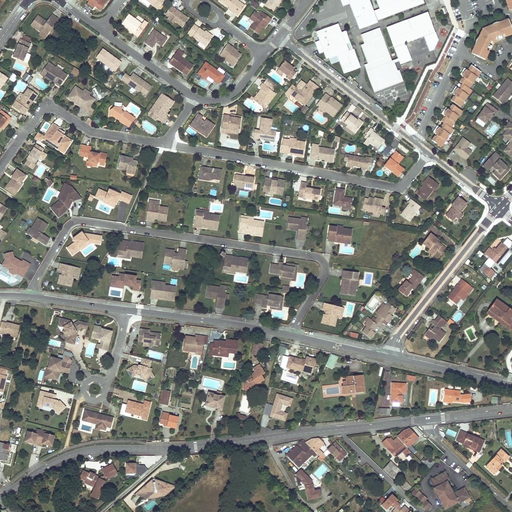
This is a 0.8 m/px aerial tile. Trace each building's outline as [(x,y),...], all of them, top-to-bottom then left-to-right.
[(94,0),(89,8),(92,10),(95,7),(100,11),(107,0),(94,0)] [(143,0),(157,9),(163,0),(143,0)] [(237,16),(245,5),(237,0),(220,0),(220,1),(229,8),(234,11),(232,13),(237,16)] [(249,5),(256,9),(259,5),(253,0),(249,5)] [(265,0),(263,4),(272,9),(275,6),(276,6),(279,0),(265,0)] [(375,0),(376,0),(377,4),(379,9),(373,11),(371,6),(368,0),(356,0),(357,1),(349,4),(357,26),(358,28),(376,21),(385,18),(402,11),(408,9),(424,3),(422,0),(375,0)] [(511,0),(503,0),(508,11),(511,9),(511,0)] [(187,19),(170,7),(164,14),(169,17),(175,22),(181,26),(187,19)] [(263,28),(268,21),(270,22),(272,19),(263,12),(261,16),(254,11),(249,18),(254,22),(250,28),(259,34),(263,28)] [(388,87),(384,75),(397,70),(394,62),(399,60),(400,63),(411,59),(405,42),(423,35),(435,30),(433,26),(432,23),(431,21),(430,19),(427,11),(412,17),(403,20),(387,26),(387,28),(394,45),(394,47),(398,58),(392,60),(388,49),(387,48),(382,34),(380,35),(379,31),(366,35),(367,40),(364,41),(364,43),(361,44),(368,63),(364,65),(374,92),(388,87)] [(47,20),(38,13),(29,25),(40,33),(45,37),(50,31),(54,25),(58,18),(52,14),(47,20)] [(135,37),(145,23),(142,21),(140,24),(126,14),(119,23),(133,33),(132,35),(135,37)] [(471,54),(485,60),(489,52),(487,51),(488,48),(490,50),(492,48),(492,46),(490,45),(491,41),(493,43),(494,41),(496,40),(495,38),(497,37),(498,39),(501,41),(503,38),(501,35),(504,34),(505,37),(511,34),(511,26),(509,20),(497,24),(498,26),(496,26),(494,25),(483,29),(478,39),(480,41),(479,43),(476,43),(471,54)] [(334,25),(316,32),(319,41),(315,42),(319,53),(319,54),(323,52),(326,59),(328,58),(329,60),(331,64),(339,61),(343,74),(360,68),(353,49),(352,49),(350,45),(349,40),(348,38),(348,37),(347,35),(345,31),(341,32),(338,24),(334,25)] [(194,35),(193,37),(206,46),(213,37),(209,34),(208,36),(205,34),(198,29),(193,26),(189,31),(194,35)] [(380,35),(382,34),(381,30),(380,27),(361,34),(364,41),(367,40),(366,35),(379,31),(380,35)] [(435,30),(423,35),(430,51),(434,49),(438,39),(435,30)] [(152,31),(143,43),(151,48),(154,44),(156,41),(160,44),(164,39),(152,31)] [(31,44),(22,39),(13,57),(23,61),(31,44)] [(231,48),(226,45),(219,56),(224,59),(233,65),(240,56),(234,52),(230,50),(231,48)] [(122,61),(103,48),(96,58),(115,71),(122,61)] [(174,54),(167,63),(180,72),(181,72),(185,75),(191,66),(187,63),(180,58),(174,54)] [(294,69),(284,61),(278,69),(284,73),(288,76),(287,77),(290,80),(296,73),(292,70),(294,69)] [(56,68),(48,62),(40,74),(47,79),(48,77),(55,81),(53,83),(60,87),(64,81),(62,79),(66,74),(62,72),(56,68)] [(224,76),(205,62),(196,73),(205,80),(207,77),(218,84),(224,76)] [(479,71),(471,65),(470,67),(471,68),(469,71),(467,69),(465,70),(464,71),(463,72),(475,80),(477,76),(476,76),(479,71)] [(74,67),(70,73),(76,77),(80,71),(74,67)] [(397,70),(384,75),(388,87),(404,81),(399,69),(397,70)] [(0,71),(0,90),(9,78),(0,71)] [(139,76),(133,72),(130,77),(128,79),(130,81),(128,83),(134,88),(145,95),(152,86),(144,81),(143,82),(137,78),(139,76)] [(475,80),(463,72),(463,73),(462,75),(462,77),(464,78),(463,80),(461,79),(459,82),(462,83),(468,87),(471,83),(472,84),(475,80)] [(224,85),(231,76),(227,73),(221,82),(224,85)] [(128,79),(130,77),(126,74),(122,79),(126,82),(128,79)] [(310,80),(307,84),(302,89),(305,90),(308,86),(316,91),(319,87),(310,80)] [(511,82),(508,80),(493,97),(503,105),(507,101),(505,101),(510,94),(511,92),(511,82)] [(276,93),(263,83),(260,87),(261,88),(263,90),(260,94),(255,101),(262,106),(266,102),(268,103),(276,93)] [(468,87),(462,83),(460,86),(462,87),(460,90),(458,89),(457,89),(456,89),(455,91),(467,99),(470,96),(467,95),(471,89),(468,87)] [(296,87),(292,84),(286,91),(304,105),(305,106),(316,91),(308,86),(305,90),(302,89),(297,85),(296,87)] [(393,87),(395,97),(407,95),(405,84),(393,87)] [(83,91),(75,86),(67,97),(80,107),(79,108),(86,113),(89,107),(91,105),(89,103),(93,99),(89,96),(83,91)] [(25,114),(29,109),(38,95),(28,88),(18,102),(16,100),(12,106),(25,114)] [(261,88),(253,99),(255,101),(260,94),(263,90),(261,88)] [(467,99),(455,91),(455,92),(454,93),(454,95),(456,96),(455,98),(453,97),(451,99),(461,105),(463,101),(465,103),(467,99)] [(173,102),(161,93),(156,101),(158,103),(152,111),(159,117),(157,119),(164,123),(168,117),(166,116),(164,114),(167,109),(173,102)] [(342,105),(336,100),(335,102),(330,98),(331,97),(325,93),(317,104),(320,106),(325,111),(333,117),(342,105)] [(156,101),(148,112),(157,119),(159,117),(152,111),(158,103),(156,101)] [(305,106),(304,105),(298,112),(302,116),(308,108),(305,106)] [(128,127),(135,118),(124,110),(123,112),(120,109),(120,106),(113,106),(108,111),(108,117),(117,117),(117,120),(128,127)] [(446,111),(445,112),(456,120),(459,117),(457,115),(460,111),(452,106),(450,108),(453,109),(451,112),(448,110),(447,110),(446,111)] [(486,109),(479,119),(487,125),(494,115),(497,117),(500,113),(491,106),(488,111),(486,109)] [(89,107),(86,113),(90,116),(94,110),(89,107)] [(1,109),(0,111),(0,127),(1,128),(8,119),(10,121),(12,117),(1,109)] [(356,119),(347,112),(342,119),(349,125),(356,131),(362,123),(356,119)] [(456,120),(445,112),(444,113),(444,114),(444,115),(444,116),(446,117),(445,119),(443,118),(441,121),(443,123),(448,126),(449,127),(452,122),(454,123),(456,120)] [(204,116),(199,113),(190,125),(207,138),(216,125),(207,119),(205,121),(202,119),(204,116)] [(229,115),(224,115),(221,129),(238,132),(240,118),(229,116),(229,115)] [(255,130),(253,139),(258,139),(258,138),(262,139),(263,136),(275,138),(276,131),(270,131),(272,119),(261,118),(259,131),(255,130)] [(8,119),(1,128),(3,129),(10,121),(8,119)] [(511,125),(509,122),(503,129),(507,132),(503,137),(511,144),(504,152),(511,159),(511,134),(511,133),(511,125)] [(60,127),(54,123),(49,130),(51,132),(47,138),(58,145),(56,147),(65,152),(73,140),(64,134),(58,130),(60,128),(60,127)] [(448,126),(443,123),(442,126),(444,127),(442,129),(440,128),(439,128),(438,129),(438,130),(437,131),(448,139),(451,135),(449,134),(452,130),(449,127),(448,126)] [(374,131),(370,128),(366,134),(367,134),(365,137),(367,139),(367,141),(370,143),(377,149),(384,141),(373,132),(374,131)] [(45,136),(43,138),(56,147),(58,145),(47,138),(51,132),(49,130),(45,136)] [(448,139),(437,131),(436,132),(435,134),(437,135),(435,138),(434,137),(432,140),(442,148),(448,139)] [(39,133),(35,138),(40,142),(43,138),(45,136),(39,133)] [(282,144),(281,152),(287,153),(288,151),(295,152),(295,155),(303,156),(305,142),(296,141),(290,140),(286,139),(285,144),(282,144)] [(470,144),(463,139),(454,151),(466,160),(471,153),(467,149),(470,144)] [(45,149),(37,144),(26,159),(28,160),(25,164),(34,170),(37,165),(36,164),(45,149)] [(92,147),(82,145),(80,157),(87,159),(86,167),(93,168),(94,167),(94,164),(98,164),(99,163),(100,163),(106,164),(108,154),(101,153),(100,154),(91,152),(92,147)] [(312,149),(311,158),(317,159),(317,157),(326,158),(333,159),(335,149),(319,146),(318,150),(312,149)] [(386,156),(393,149),(390,146),(383,154),(386,156)] [(403,155),(396,150),(384,165),(398,176),(403,171),(395,164),(397,162),(403,155)] [(130,156),(121,154),(118,167),(127,169),(126,171),(133,172),(134,165),(138,166),(139,161),(133,160),(129,159),(130,156)] [(366,159),(349,155),(348,160),(347,164),(354,165),(362,167),(362,169),(368,170),(369,164),(372,165),(373,157),(367,156),(366,159)] [(399,164),(404,157),(403,155),(397,162),(395,164),(403,171),(405,168),(399,164)] [(496,155),(484,167),(483,167),(490,173),(494,169),(497,172),(494,175),(499,180),(502,177),(504,178),(508,175),(505,171),(507,169),(500,161),(501,160),(496,155)] [(221,169),(200,165),(198,178),(209,180),(209,178),(219,180),(221,169)] [(27,175),(17,168),(12,175),(13,176),(9,182),(12,184),(10,186),(15,190),(16,187),(19,189),(23,183),(22,182),(27,175)] [(255,177),(236,174),(234,182),(239,183),(238,186),(253,189),(255,177)] [(286,180),(265,176),(263,191),(283,195),(286,180)] [(418,189),(416,193),(422,197),(424,194),(427,197),(433,189),(432,188),(436,182),(428,176),(424,182),(426,184),(424,186),(420,191),(418,189)] [(5,187),(15,194),(19,189),(16,187),(15,190),(10,186),(12,184),(9,182),(5,187)] [(321,190),(306,187),(306,183),(300,182),(299,190),(305,192),(304,196),(319,199),(321,190)] [(50,209),(57,219),(69,210),(68,208),(71,202),(80,200),(71,190),(70,193),(61,188),(58,193),(62,195),(59,202),(50,209)] [(345,190),(337,188),(334,204),(343,206),(352,207),(353,198),(344,197),(345,190)] [(99,190),(95,198),(104,202),(106,199),(116,204),(118,199),(129,204),(132,197),(122,192),(120,194),(109,189),(108,194),(99,190)] [(368,199),(364,198),(361,210),(380,214),(381,207),(383,200),(373,198),(373,200),(368,199)] [(410,202),(401,214),(409,220),(421,206),(411,198),(408,201),(410,202)] [(454,208),(446,217),(453,222),(456,219),(459,222),(464,216),(461,213),(467,206),(459,199),(452,207),(454,208)] [(159,205),(147,204),(145,221),(152,222),(152,220),(153,215),(158,215),(157,220),(157,222),(167,223),(169,209),(159,208),(159,205)] [(216,231),(218,216),(198,213),(198,210),(195,210),(192,228),(199,229),(200,227),(206,228),(206,230),(216,231)] [(241,214),(238,231),(246,232),(246,231),(253,232),(253,234),(262,235),(264,221),(253,219),(244,217),(244,215),(241,214)] [(300,219),(288,217),(287,229),(297,231),(296,239),(304,240),(305,232),(306,225),(307,220),(300,219)] [(47,225),(36,219),(30,229),(26,236),(31,239),(37,243),(44,247),(49,239),(41,235),(47,225)] [(342,242),(351,243),(353,229),(343,228),(338,227),(333,226),(331,233),(329,232),(328,240),(335,241),(335,239),(343,240),(342,242)] [(75,243),(67,248),(72,256),(90,243),(101,244),(102,236),(81,234),(73,240),(75,243)] [(437,242),(430,236),(422,246),(429,251),(428,252),(434,257),(436,255),(440,258),(445,251),(436,243),(437,242)] [(121,240),(118,256),(122,256),(122,254),(132,256),(142,257),(145,243),(136,241),(135,243),(128,242),(128,241),(121,240)] [(489,247),(484,253),(494,262),(499,256),(501,259),(509,248),(502,242),(495,251),(489,247)] [(174,250),(165,248),(163,263),(172,264),(171,267),(177,268),(183,269),(183,267),(184,260),(186,249),(178,248),(178,252),(174,252),(174,250)] [(246,273),(248,258),(239,257),(239,259),(231,258),(232,256),(225,255),(224,254),(225,253),(221,251),(219,254),(224,257),(221,272),(225,272),(225,270),(246,273)] [(13,252),(4,254),(5,260),(2,265),(9,269),(10,273),(14,275),(17,274),(23,277),(30,265),(23,261),(22,262),(21,264),(18,262),(19,260),(14,257),(13,252)] [(434,257),(428,252),(427,254),(437,262),(440,258),(436,255),(434,257)] [(278,265),(271,264),(269,272),(281,274),(281,276),(293,277),(294,267),(286,266),(286,269),(282,268),(283,266),(283,263),(278,262),(278,265)] [(298,265),(287,263),(286,266),(294,267),(293,277),(281,276),(280,278),(295,280),(298,265)] [(80,268),(61,264),(60,271),(63,272),(67,273),(66,277),(62,276),(61,276),(59,284),(71,287),(73,279),(77,280),(80,268)] [(487,266),(482,272),(491,278),(496,272),(487,266)] [(351,272),(344,271),(342,278),(345,279),(343,286),(342,286),(340,294),(355,296),(356,285),(357,281),(358,276),(351,275),(351,272)] [(136,279),(136,275),(120,273),(120,276),(113,275),(112,282),(124,284),(124,282),(127,282),(127,283),(134,284),(134,286),(133,289),(139,290),(141,280),(136,279)] [(408,285),(406,283),(397,294),(405,300),(412,291),(414,293),(421,284),(416,280),(419,276),(415,273),(411,278),(413,279),(408,285)] [(462,279),(448,297),(456,303),(460,298),(466,291),(469,294),(474,289),(462,279)] [(175,301),(177,286),(166,285),(156,283),(156,281),(153,281),(151,298),(159,299),(159,297),(166,298),(166,299),(175,301)] [(219,287),(208,286),(206,298),(216,299),(215,307),(223,308),(225,301),(226,293),(227,289),(219,287)] [(469,294),(466,291),(460,298),(464,301),(469,294)] [(268,296),(257,295),(256,304),(262,305),(262,307),(266,308),(266,306),(267,303),(271,304),(271,306),(279,307),(281,297),(268,295),(268,296)] [(282,308),(284,297),(281,297),(279,307),(271,306),(270,309),(282,311),(282,308)] [(509,325),(511,320),(511,310),(497,299),(489,310),(509,325)] [(342,308),(325,304),(323,310),(326,310),(330,312),(329,316),(324,315),(323,314),(321,323),(336,326),(338,318),(340,318),(342,308)] [(396,311),(389,306),(384,312),(384,313),(385,314),(381,319),(379,318),(377,320),(384,325),(387,327),(389,325),(393,319),(392,318),(396,311)] [(382,310),(377,316),(379,318),(381,319),(385,314),(384,313),(384,312),(382,310)] [(510,330),(511,327),(511,320),(509,325),(489,310),(487,313),(510,330)] [(446,322),(438,316),(434,321),(433,319),(430,322),(434,325),(430,330),(428,328),(424,333),(430,338),(431,336),(438,341),(444,333),(438,329),(440,325),(443,327),(446,322)] [(75,344),(78,332),(77,331),(78,330),(82,327),(78,320),(73,324),(71,320),(63,318),(61,326),(63,326),(65,330),(68,336),(67,342),(75,344)] [(87,329),(89,323),(78,320),(82,327),(87,329)] [(6,323),(1,322),(0,326),(0,333),(17,337),(19,325),(6,322),(6,323)] [(371,323),(370,322),(368,326),(365,329),(367,330),(363,335),(371,341),(376,335),(374,334),(378,328),(380,329),(382,326),(376,322),(374,325),(371,323)] [(107,351),(112,331),(106,330),(101,329),(102,327),(94,325),(92,334),(99,336),(99,339),(101,340),(100,344),(99,349),(107,351)] [(27,338),(33,339),(40,341),(43,331),(29,327),(27,338)] [(159,345),(160,334),(149,332),(149,330),(140,329),(139,334),(141,334),(141,336),(139,336),(138,341),(142,342),(148,342),(148,344),(159,345)] [(184,350),(189,351),(189,349),(195,350),(201,351),(202,344),(206,344),(207,337),(195,335),(195,337),(186,336),(184,350)] [(226,341),(214,340),(214,343),(210,343),(208,356),(212,357),(212,355),(228,357),(228,350),(236,351),(237,341),(226,340),(226,341)] [(260,355),(262,344),(255,342),(252,353),(260,355)] [(337,357),(331,354),(326,364),(332,367),(337,357)] [(305,361),(283,355),(279,368),(285,369),(286,367),(301,371),(301,369),(308,371),(308,372),(311,373),(315,359),(306,357),(305,361)] [(72,365),(71,365),(71,361),(70,358),(64,357),(63,361),(61,360),(51,357),(50,362),(49,362),(47,367),(50,368),(48,377),(58,380),(60,371),(67,372),(70,373),(72,365)] [(133,373),(136,374),(140,375),(144,376),(147,381),(154,377),(150,371),(151,368),(149,368),(151,360),(142,358),(140,365),(140,367),(138,366),(134,365),(130,368),(133,373)] [(255,391),(257,384),(264,379),(261,375),(265,372),(261,367),(255,371),(251,374),(252,375),(246,379),(247,382),(246,389),(255,391)] [(133,373),(130,368),(127,370),(131,377),(136,374),(133,373)] [(354,380),(342,381),(343,386),(345,386),(345,393),(355,392),(355,393),(364,391),(362,374),(353,376),(354,380)] [(392,383),(391,402),(393,402),(393,406),(399,406),(399,402),(401,402),(401,394),(401,392),(405,393),(405,384),(392,383)] [(162,390),(159,403),(167,405),(170,392),(162,390)] [(452,401),(466,402),(467,395),(460,394),(460,392),(445,390),(444,400),(452,401)] [(42,401),(41,405),(52,408),(58,414),(65,407),(59,400),(58,401),(57,400),(54,400),(47,398),(48,393),(40,391),(37,400),(42,401)] [(224,396),(209,392),(205,405),(221,409),(224,396)] [(266,403),(263,413),(270,415),(270,414),(274,416),(273,417),(281,420),(284,412),(279,411),(282,403),(290,406),(292,399),(277,394),(273,405),(266,403)] [(128,401),(125,412),(130,413),(142,416),(141,419),(146,420),(151,403),(144,401),(143,405),(139,404),(139,405),(137,405),(137,403),(128,401)] [(113,417),(84,410),(82,420),(96,424),(100,425),(99,429),(105,430),(106,427),(110,428),(113,417)] [(170,414),(163,412),(161,420),(165,421),(164,424),(175,427),(178,418),(170,415),(170,414)] [(397,437),(407,447),(418,438),(409,429),(404,431),(397,437)] [(52,446),(54,436),(46,434),(46,432),(41,431),(37,430),(36,434),(28,431),(25,441),(28,442),(28,441),(34,443),(34,444),(38,445),(42,446),(43,443),(43,442),(49,444),(48,445),(52,446)] [(466,440),(468,434),(461,432),(459,437),(466,440)] [(481,453),(485,441),(468,434),(466,440),(459,437),(458,441),(464,443),(475,448),(474,450),(481,453)] [(409,450),(407,447),(397,437),(387,446),(390,450),(389,450),(395,456),(402,451),(406,455),(410,451),(409,450)] [(305,443),(317,454),(321,458),(324,455),(318,449),(324,444),(319,438),(312,439),(305,443)] [(314,456),(317,454),(305,443),(302,440),(295,447),(295,446),(293,447),(294,448),(287,455),(293,461),(298,467),(312,454),(314,456)] [(7,454),(9,444),(0,441),(0,460),(1,458),(7,460),(9,454),(7,454)] [(336,443),(334,444),(333,445),(327,450),(328,451),(331,454),(334,457),(335,457),(339,461),(344,456),(347,454),(342,449),(336,443)] [(500,464),(503,461),(504,462),(510,456),(502,449),(486,466),(492,471),(496,467),(499,470),(502,466),(500,464)] [(348,455),(353,460),(357,455),(353,450),(348,455)] [(436,461),(431,456),(427,461),(422,456),(420,459),(429,468),(436,461)] [(384,469),(392,477),(393,477),(397,472),(399,470),(391,462),(384,469)] [(136,464),(126,464),(126,473),(136,473),(136,474),(139,478),(148,470),(144,466),(136,466),(136,464)] [(102,471),(106,478),(116,473),(113,466),(102,471)] [(96,498),(104,481),(95,476),(95,475),(90,472),(89,474),(83,471),(80,478),(86,481),(87,480),(91,482),(91,483),(96,486),(91,495),(96,498)] [(311,481),(306,476),(301,471),(295,475),(298,488),(304,486),(308,499),(320,496),(319,490),(314,492),(311,481)] [(450,496),(446,488),(449,486),(447,481),(449,480),(445,472),(439,476),(438,477),(437,476),(432,479),(436,486),(434,488),(437,494),(438,493),(441,499),(440,500),(443,506),(456,499),(458,502),(458,504),(465,500),(469,498),(464,488),(453,494),(450,496)] [(141,489),(142,497),(146,499),(147,498),(154,492),(157,492),(165,494),(166,494),(169,492),(168,484),(160,481),(154,482),(152,482),(148,483),(146,485),(141,489)] [(401,485),(402,486),(403,487),(407,491),(411,486),(408,483),(405,481),(401,485)] [(416,488),(411,494),(422,504),(420,506),(426,511),(431,506),(425,500),(427,499),(416,488)] [(392,494),(381,505),(386,510),(391,504),(395,508),(398,505),(399,504),(395,500),(397,499),(392,494)] [(444,509),(458,502),(456,499),(443,506),(444,509)]
